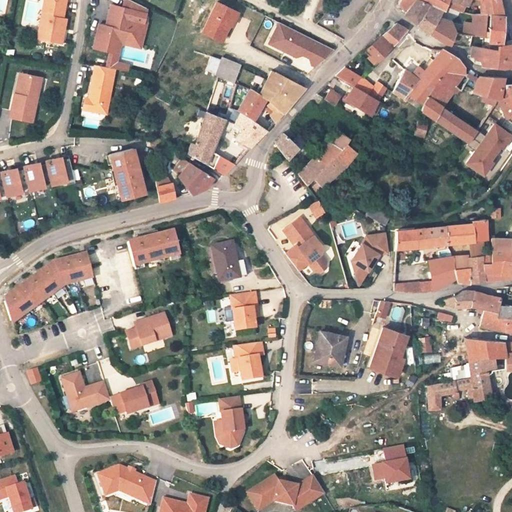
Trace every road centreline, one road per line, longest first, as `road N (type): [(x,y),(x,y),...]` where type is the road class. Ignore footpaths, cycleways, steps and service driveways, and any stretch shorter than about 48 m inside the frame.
road 1 (residential): [(61,458),(131,448),(199,472),(231,476),(248,465),(274,445),(297,293)]
road 2 (tertiary): [(0,273),(50,239),(193,201),(244,199)]
road 3 (tertiary): [(244,199),(266,142),(384,7)]
road 4 (residential): [(82,0),(60,139),(0,154)]
road 5 (track): [(511,160),(488,192),(438,219),(391,224),(390,254)]
road 6 (residential): [(384,7),(478,71),(511,73)]
road 7 (residential): [(380,294),(422,298),(511,282)]
